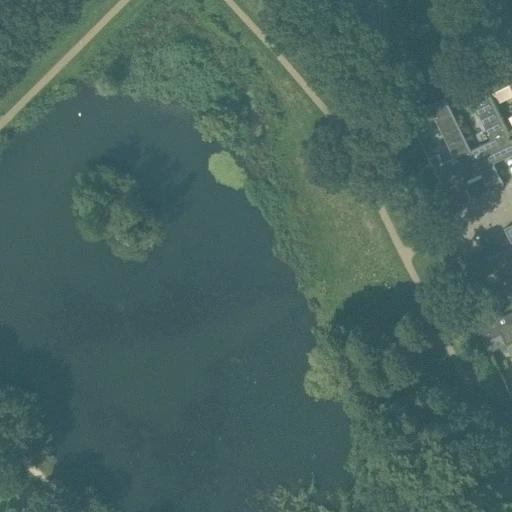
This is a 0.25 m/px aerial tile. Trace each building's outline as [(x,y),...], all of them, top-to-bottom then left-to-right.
[(489,95),(510,84),(511,87),(511,129),(507,132),(511,141),(511,64),(498,71),(482,80),(489,95)] [(511,153),(511,141),(507,132),(489,95),(482,80),(461,90),(466,101),(471,99),(491,140),(471,150),(481,173),(490,191),(504,184),(493,163),(511,153)] [(458,184),(481,173),(471,150),(445,97),(424,108),(429,120),(434,117),(453,158),(443,163),(438,154),(429,159),(433,168),(453,209),(471,200),(466,188),(461,191),(458,184)] [(511,224),(505,228),(511,242),(511,246),(490,258),(490,257),(489,257),(511,305),(511,224)] [(507,344),(511,341),(511,313),(478,329),(485,342),(502,334),(507,344)]
